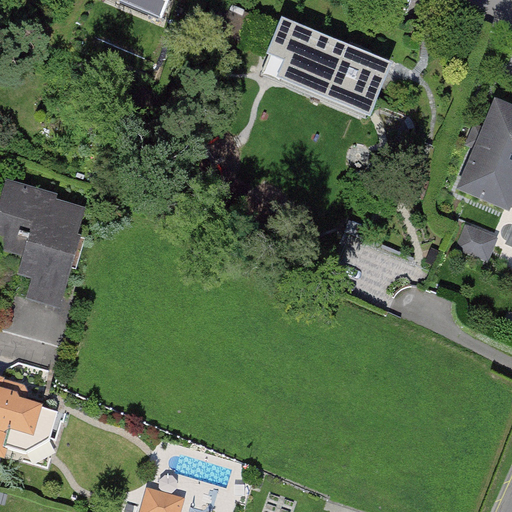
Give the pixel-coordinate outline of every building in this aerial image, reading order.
[(172,0),(117,0),(117,3),(163,22),(172,0)] [(392,70),(283,24),(268,58),(285,65),(278,82),(371,121),(392,70)] [(511,113),(498,107),(464,189),(508,208),(511,198),(511,113)] [(94,208),(9,179),(0,205),(0,236),(25,245),(13,281),(63,298),(94,208)] [(496,242),(468,230),(460,248),(488,260),(496,242)] [(62,398),(0,379),(0,441),(45,455),(62,398)] [(182,511),(186,500),(147,490),(141,511),(182,511)]
